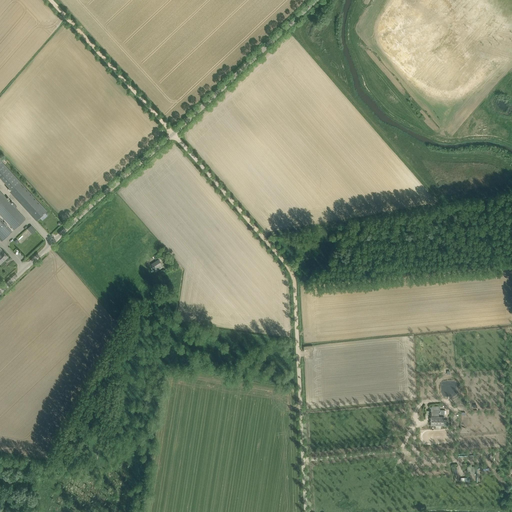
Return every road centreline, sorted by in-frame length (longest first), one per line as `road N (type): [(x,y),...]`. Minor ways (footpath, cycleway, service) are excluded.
road 1 (track): [(305,511),(294,275),(51,0)]
road 2 (unclassified): [(0,291),(316,0)]
road 3 (unknown): [(304,460),(395,450),(411,424)]
